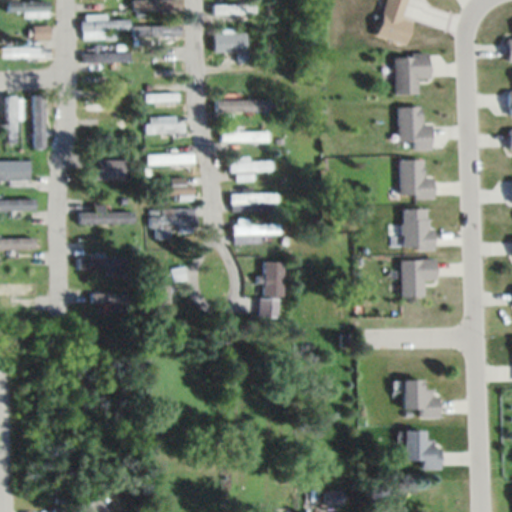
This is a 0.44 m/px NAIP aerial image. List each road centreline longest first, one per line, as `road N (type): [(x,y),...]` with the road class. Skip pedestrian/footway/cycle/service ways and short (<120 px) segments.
road 1 (residential): [(473,0),(463,25),(481,511)]
road 2 (residential): [(63,0),(59,318)]
road 3 (residential): [(194,0),(219,304)]
